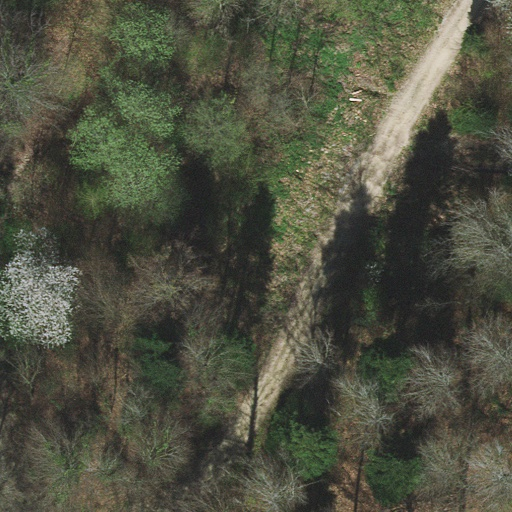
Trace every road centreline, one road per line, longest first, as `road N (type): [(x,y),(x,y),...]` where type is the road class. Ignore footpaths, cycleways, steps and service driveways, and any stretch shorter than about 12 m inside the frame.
road 1 (track): [(170,511),(243,425),(391,136),(476,0)]
road 2 (track): [(0,248),(31,511)]
